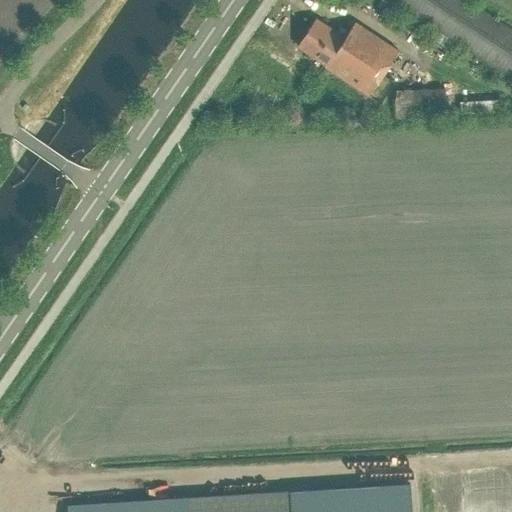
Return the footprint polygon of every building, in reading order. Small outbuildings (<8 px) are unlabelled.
[(391,0),(511,78),(511,29),(466,0),(391,0)] [(344,38),(345,37),(316,18),(298,46),(326,65),(324,67),(325,67),(344,38)] [(344,38),(325,67),(368,95),(398,50),(355,22),(345,37),(344,38)] [(395,116),(447,114),(446,89),(394,91),(395,116)] [(410,511),(409,484),(290,492),(68,506),(68,511),(410,511)]
